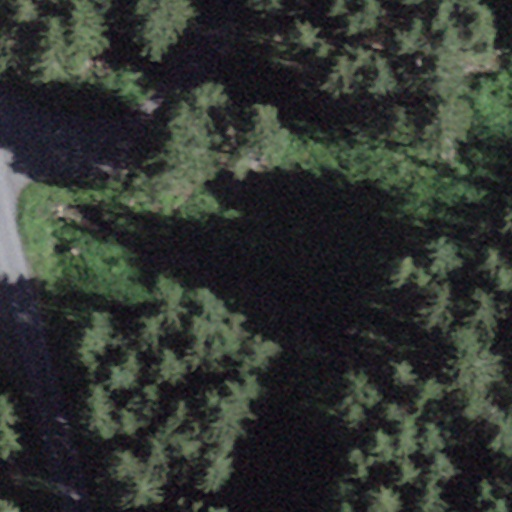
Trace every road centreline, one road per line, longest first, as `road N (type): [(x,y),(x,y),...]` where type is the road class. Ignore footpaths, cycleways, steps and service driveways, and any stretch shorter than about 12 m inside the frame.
road 1 (unclassified): [(80,511),(0,216)]
road 2 (unclassified): [(0,162),(103,139),(164,111),(197,65),(226,0)]
